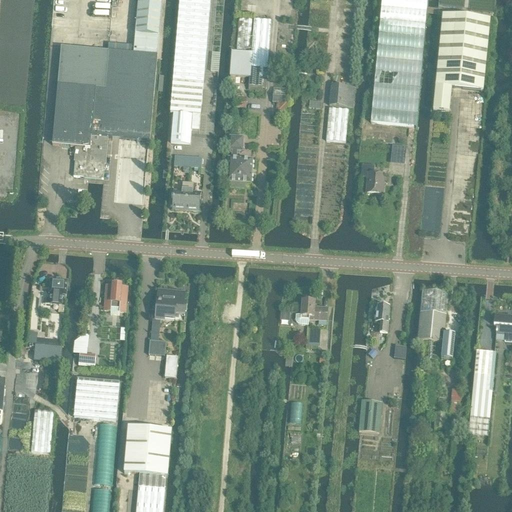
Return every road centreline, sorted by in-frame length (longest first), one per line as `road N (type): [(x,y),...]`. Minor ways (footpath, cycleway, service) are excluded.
road 1 (unclassified): [(511,272),(0,240)]
road 2 (unknown): [(440,267),(458,102)]
road 3 (unknown): [(154,249),(141,388)]
road 4 (unknown): [(399,264),(411,130)]
